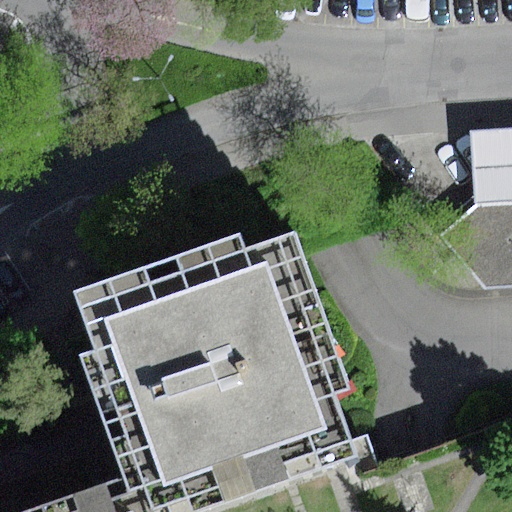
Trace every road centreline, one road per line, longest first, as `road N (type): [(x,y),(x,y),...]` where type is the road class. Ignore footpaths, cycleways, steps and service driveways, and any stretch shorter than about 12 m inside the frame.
road 1 (residential): [(52,187),(449,66)]
road 2 (residential): [(449,66),(62,4)]
road 3 (residential): [(52,187),(77,98),(62,4)]
